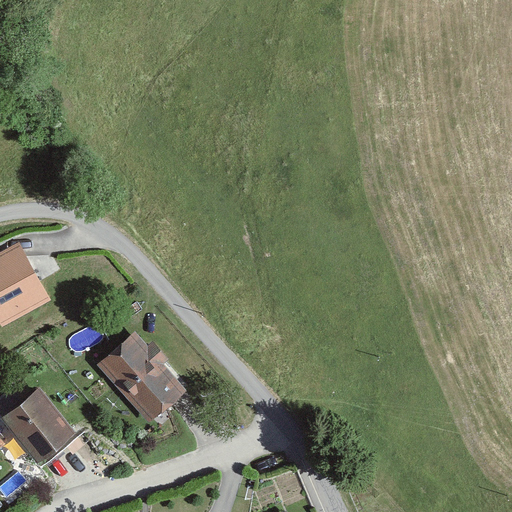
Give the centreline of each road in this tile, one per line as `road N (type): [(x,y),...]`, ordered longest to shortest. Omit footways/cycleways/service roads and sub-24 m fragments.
road 1 (unclassified): [(295,428),(108,230),(80,215),(0,217)]
road 2 (unclassified): [(53,511),(70,499),(295,428)]
